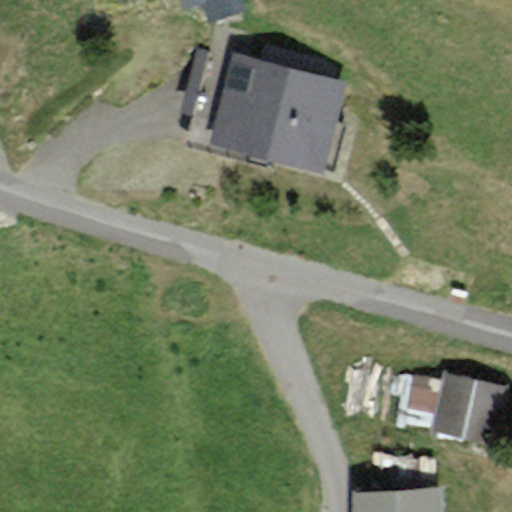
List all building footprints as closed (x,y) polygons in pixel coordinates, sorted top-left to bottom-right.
[(241,0),(186,0),(189,9),(209,3),(214,19),(244,10),(241,0)] [(0,25),(0,103),(1,104),(28,36),(0,25)] [(331,165),(353,82),(238,52),(217,135),(331,165)] [(509,389),(444,374),(431,433),(495,448),(509,389)] [(447,511),(447,488),(356,490),(356,511),(447,511)]
